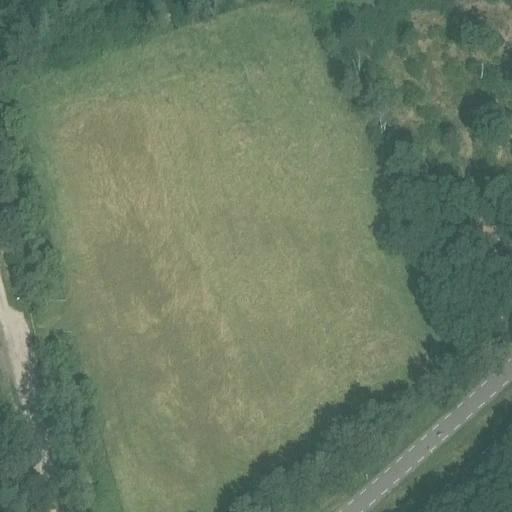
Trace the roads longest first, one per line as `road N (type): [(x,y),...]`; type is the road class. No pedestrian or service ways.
road 1 (track): [(59,511),(0,284)]
road 2 (unclassified): [(349,511),(511,365)]
